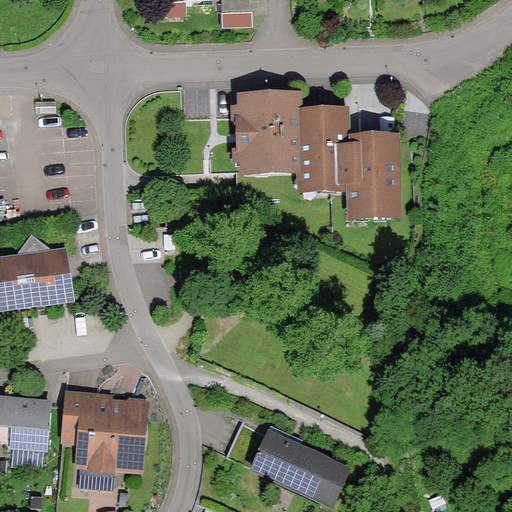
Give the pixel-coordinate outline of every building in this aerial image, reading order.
[(250,2),(221,3),(222,33),(251,32),(250,2)] [(295,98),(240,100),(241,180),(296,179),(295,114),(295,98)] [(349,143),(349,112),(295,114),(296,179),(296,197),(350,196),(349,143)] [(351,224),(404,223),(402,142),(349,143),(350,196),(351,224)] [(0,320),(73,308),(64,255),(0,266),(0,320)] [(0,451),(43,455),(47,403),(0,398),(0,451)] [(144,480),(148,402),(60,398),(58,451),(73,451),(72,477),(144,480)] [(266,440),(239,428),(224,462),(251,473),(266,440)] [(251,473),(247,482),(314,511),(331,511),(347,476),(266,440),(251,473)]
